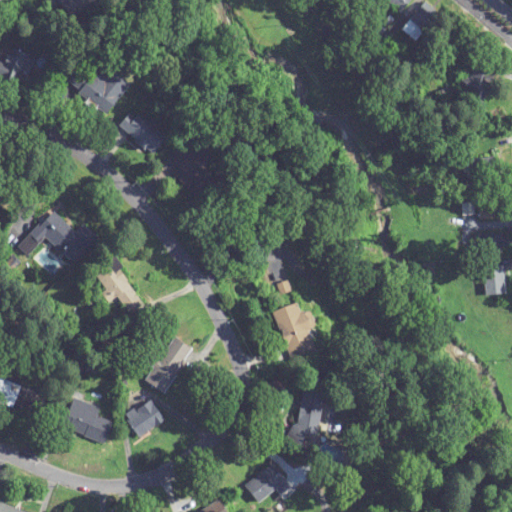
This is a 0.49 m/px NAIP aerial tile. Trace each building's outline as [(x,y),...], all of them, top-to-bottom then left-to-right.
[(57,0),(72,18),(94,0),(57,0)] [(401,12),(410,0),(385,0),(385,1),(401,12)] [(438,15),(425,3),(402,29),(415,41),(438,15)] [(0,72),(11,84),(32,65),(17,48),(0,64),(0,72)] [(470,79),(462,77),(460,86),(476,90),(473,102),(485,105),(497,56),(476,51),(470,79)] [(107,115),(128,84),(109,70),(104,77),(95,70),(89,78),(77,70),(66,85),(107,115)] [(150,156),(165,142),(134,109),(119,124),(150,156)] [(170,159),(188,179),(211,159),(193,139),(170,159)] [(496,179),(496,159),(471,159),(471,180),(496,179)] [(499,219),(499,198),(478,198),(478,219),(499,219)] [(75,233),(53,211),(18,247),(28,257),(46,239),(73,266),(98,240),(82,225),(75,233)] [(478,234),(478,254),(504,253),(504,234),(478,234)] [(141,306),(110,257),(91,269),(106,292),(102,294),(108,304),(118,298),(128,315),(141,306)] [(503,267),(483,268),(484,295),(504,294),(503,267)] [(314,354),(305,329),(311,327),(309,319),(303,322),(295,303),(271,312),(291,363),(314,354)] [(160,360),(149,353),(144,362),(153,368),(144,382),(163,394),(191,350),(173,339),(160,360)] [(0,404),(32,415),(39,393),(0,379),(0,404)] [(303,436),(314,438),(323,388),(303,384),(292,443),(301,445),(303,436)] [(103,444),(112,423),(96,417),(99,408),(73,397),(61,427),(103,444)] [(124,417),(138,437),(163,421),(149,400),(124,417)] [(284,482),(272,465),(242,486),(254,503),(284,482)] [(200,511),(224,511),(217,500),(200,511)]
